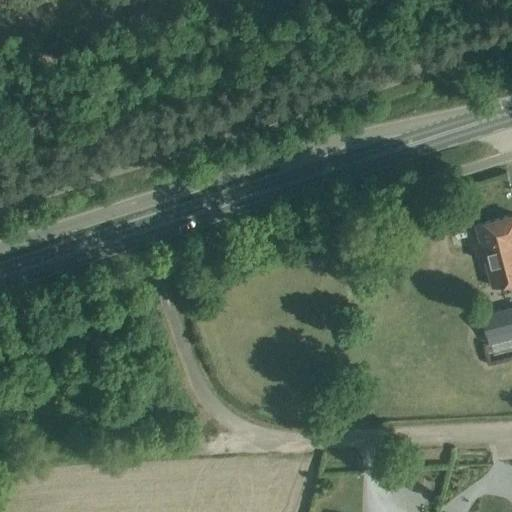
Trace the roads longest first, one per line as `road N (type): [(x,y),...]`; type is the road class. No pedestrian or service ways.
road 1 (primary): [(0,278),(511,111)]
road 2 (unclassified): [(511,431),(274,443),(221,415),(199,390),(168,297)]
